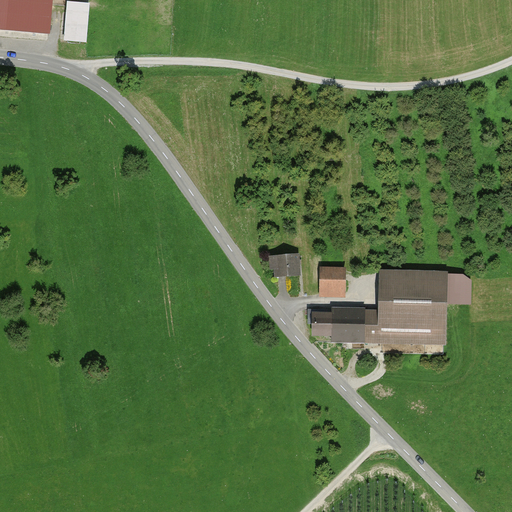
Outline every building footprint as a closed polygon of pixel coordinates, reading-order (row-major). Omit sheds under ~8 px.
[(0,0),(0,32),(48,36),(49,0),(0,0)] [(88,14),(65,13),(63,42),(86,43),(88,14)] [(301,258),(268,259),(269,279),(302,278),(301,258)] [(344,297),(343,270),(318,270),(318,297),(344,297)] [(447,273),(376,271),(375,314),(311,313),(310,337),(331,337),(331,345),(446,348),(447,273)]
